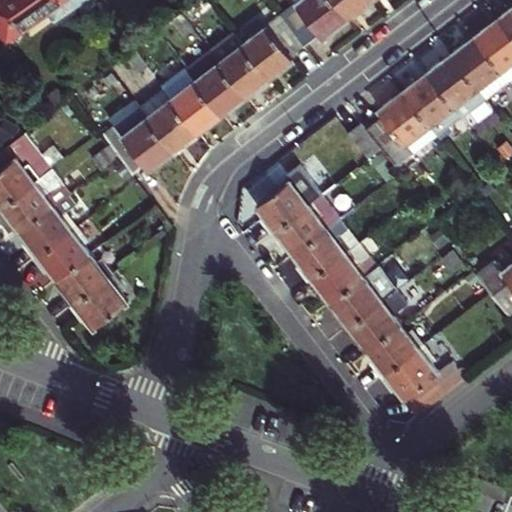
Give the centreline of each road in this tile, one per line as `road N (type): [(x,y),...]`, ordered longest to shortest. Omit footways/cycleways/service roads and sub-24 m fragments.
road 1 (residential): [(163,418),(213,189),(239,160),(449,0)]
road 2 (residential): [(184,427),(377,500)]
road 3 (residential): [(377,500),(391,461),(511,369)]
road 4 (residential): [(0,355),(163,418)]
